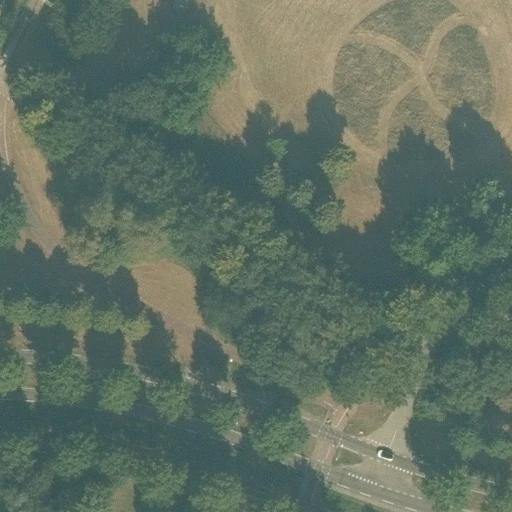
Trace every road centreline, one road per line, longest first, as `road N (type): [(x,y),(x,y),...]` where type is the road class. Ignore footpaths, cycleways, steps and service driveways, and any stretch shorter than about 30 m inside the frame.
road 1 (tertiary): [(386,458),(208,392),(0,356)]
road 2 (tertiary): [(0,394),(197,428),(373,493)]
road 3 (residential): [(386,458),(440,330),(511,314)]
road 4 (tertiary): [(511,491),(386,458)]
